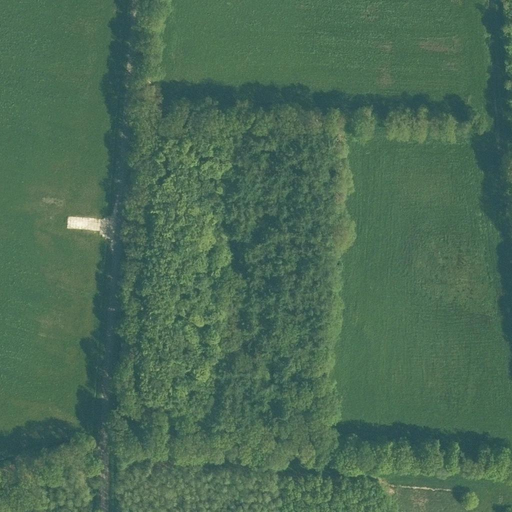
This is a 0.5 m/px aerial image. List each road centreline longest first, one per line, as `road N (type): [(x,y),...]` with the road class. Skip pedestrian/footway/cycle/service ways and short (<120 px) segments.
road 1 (unclassified): [(104,511),(135,0)]
road 2 (track): [(511,129),(500,0)]
